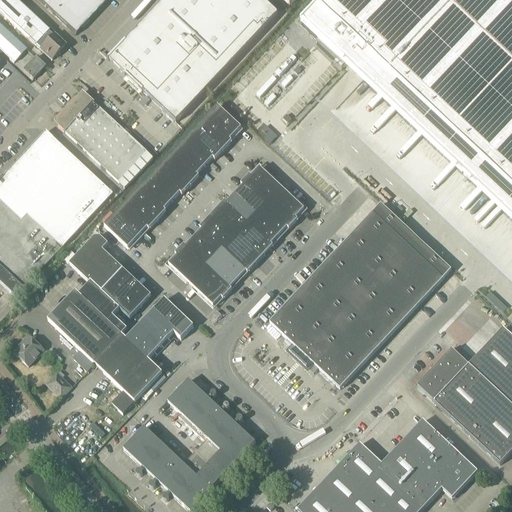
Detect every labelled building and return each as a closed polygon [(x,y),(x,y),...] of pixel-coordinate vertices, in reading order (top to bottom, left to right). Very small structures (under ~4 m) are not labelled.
[(35,47),(47,34),(10,0),(0,0),(0,14),(35,47)] [(34,0),(74,37),(109,0),(34,0)] [(108,63),(109,62),(125,77),(125,78),(125,79),(126,78),(138,89),(142,93),(142,94),(142,95),(143,94),(176,125),(278,16),(260,0),(229,0),(228,2),(226,0),(166,0),(125,44),(124,45),(124,46),(109,62),(109,61),(108,62),(108,63)] [(511,0),(326,0),(303,25),(304,26),(448,161),(454,167),(442,180),(483,218),(495,206),(505,215),(511,221),(511,0)] [(0,28),(0,52),(13,65),(25,52),(0,28)] [(47,34),(35,47),(40,51),(51,62),(63,49),(52,38),(47,34)] [(44,69),(34,60),(22,73),(32,82),(44,69)] [(82,94),(65,112),(53,124),(65,135),(118,184),(146,154),(93,104),(82,94)] [(217,108),(205,121),(229,143),(230,142),(241,131),(217,108)] [(231,144),(230,142),(229,143),(205,121),(197,129),(223,153),(231,144)] [(214,162),(223,153),(197,129),(189,138),(213,160),(212,161),(214,162)] [(112,196),(46,134),(45,133),(0,181),(0,202),(21,222),(27,216),(52,240),(62,249),(112,196)] [(204,169),(212,161),(213,160),(189,138),(181,147),(204,169)] [(196,178),(197,177),(204,169),(181,147),(172,156),(196,178)] [(198,179),(197,177),(196,178),(172,156),(164,164),(190,188),(198,179)] [(181,197),(190,188),(164,164),(156,173),(180,195),(179,196),(181,197)] [(261,206),(278,188),(259,170),(251,179),(249,177),(240,186),(261,206)] [(172,204),(179,196),(180,195),(156,173),(148,182),(172,204)] [(163,213),(164,212),(172,204),(148,182),(140,190),(163,213)] [(240,186),(240,187),(242,188),(234,197),(253,214),(261,206),(240,186)] [(278,188),(261,206),(288,231),(297,222),(295,221),(304,212),(278,188)] [(166,214),(164,212),(163,213),(140,190),(132,199),(157,223),(166,214)] [(245,223),(253,214),(234,197),(226,205),(224,203),(224,204),(245,223)] [(148,232),(157,223),(132,199),(123,208),(147,230),(147,231),(148,232)] [(21,222),(0,202),(0,268),(24,290),(62,249),(27,216),(21,222)] [(236,232),(245,223),(224,204),(216,213),(236,232)] [(253,214),(245,223),(272,249),(272,248),(271,247),(286,230),(288,232),(288,231),(261,206),(253,214)] [(139,239),(147,231),(147,230),(123,208),(115,217),(139,239)] [(228,241),(236,232),(216,213),(208,221),(228,241)] [(313,376),(317,371),(339,392),(442,282),(372,215),(269,325),(294,348),(289,353),(301,365),(313,376)] [(127,251),(139,239),(115,217),(104,229),(127,251)] [(220,249),(228,241),(208,221),(199,230),(220,249)] [(245,223),(236,232),(264,258),(272,249),(245,223)] [(204,267),(220,249),(199,230),(199,231),(201,232),(185,249),(183,247),(183,248),(204,267)] [(228,241),(220,249),(247,275),(264,258),(236,232),(228,241)] [(108,247),(97,236),(69,267),(79,277),(102,253),(108,247)] [(168,267),(187,285),(204,267),(183,248),(174,257),(176,258),(168,267)] [(220,249),(204,267),(231,293),(231,292),(230,291),(245,274),(247,276),(247,275),(220,249)] [(112,262),(102,253),(79,277),(87,284),(89,282),(91,284),(112,262)] [(122,272),(118,267),(112,262),(91,284),(101,294),(122,272)] [(187,285),(212,309),(221,300),(222,302),(231,293),(204,267),(187,285)] [(24,290),(0,268),(0,284),(15,299),(24,290)] [(132,281),(122,272),(101,294),(111,303),(132,281)] [(141,290),(132,281),(111,303),(119,311),(120,313),(141,290)] [(91,284),(89,282),(87,284),(77,296),(78,297),(121,338),(125,333),(110,319),(119,311),(99,295),(101,294),(91,284)] [(151,298),(141,290),(120,313),(129,321),(151,298)] [(94,367),(121,338),(78,297),(77,296),(75,293),(47,322),(94,367)] [(151,315),(173,335),(180,342),(193,329),(164,302),(151,315)] [(217,321),(221,317),(216,313),(212,317),(217,321)] [(173,335),(151,315),(139,328),(160,349),(173,335)] [(126,342),(140,355),(147,362),(160,349),(139,328),(126,342)] [(499,467),(511,453),(511,340),(502,331),(468,368),(451,352),(437,367),(439,370),(433,376),(431,374),(417,389),(433,405),(499,467)] [(28,369),(43,353),(28,338),(23,343),(25,345),(14,356),(28,369)] [(121,338),(94,367),(113,384),(140,355),(126,342),(121,338)] [(140,355),(113,384),(134,405),(162,376),(147,362),(140,355)] [(71,390),(69,387),(57,376),(46,387),(61,401),(71,390)] [(186,511),(192,511),(210,493),(213,495),(213,496),(213,497),(213,498),(214,498),(214,499),(215,499),(216,499),(217,499),(218,499),(218,498),(219,498),(219,497),(219,496),(219,495),(218,494),(217,493),(216,493),(215,493),(213,490),(232,469),(235,472),(235,473),(235,474),(236,475),(237,475),(238,476),(239,476),(239,475),(240,475),(240,474),(241,474),(241,473),(241,472),(241,471),(240,470),(239,469),(238,469),(237,469),(235,467),(255,445),(236,427),(238,425),(239,425),(240,424),(241,424),(242,423),(242,422),(242,421),(242,420),(241,419),(240,419),(240,418),(239,418),(238,418),(238,419),(237,419),(237,420),(236,420),(236,421),(236,422),(233,425),(223,415),(225,413),(226,412),(227,412),(228,411),(229,411),(229,410),(229,409),(229,408),(228,407),(227,406),(226,406),(225,406),(224,407),(223,408),(223,409),(223,410),(220,413),(210,403),(212,400),(213,400),(214,400),(215,399),(216,398),(216,397),(216,396),(215,395),(214,394),(213,394),(212,394),(211,394),(211,395),(210,395),(210,396),(209,397),(209,398),(207,400),(188,382),(167,405),(180,417),(178,420),(204,444),(202,446),(186,464),(159,439),(157,442),(144,430),(123,452),(142,470),(140,472),(139,472),(138,473),(137,473),(136,474),(136,475),(136,476),(136,477),(137,478),(138,479),(139,479),(140,479),(141,478),(142,478),(142,477),(142,476),(142,475),(144,472),(155,482),(153,485),(152,485),(151,485),(150,485),(150,486),(149,486),(149,487),(149,488),(149,489),(150,490),(151,491),(152,491),(153,491),(154,491),(154,490),(155,490),(155,489),(155,488),(155,487),(158,485),(168,494),(166,497),(165,497),(164,497),(163,498),(162,499),(162,500),(162,501),(162,502),(163,502),(163,503),(164,503),(165,503),(166,503),(167,503),(168,502),(168,501),(168,500),(168,499),(171,497),(186,511)] [(127,412),(102,387),(74,416),(100,442),(127,412)] [(477,475),(422,423),(381,467),(359,447),(297,511),(422,511),(441,492),(452,502),(477,475)]
